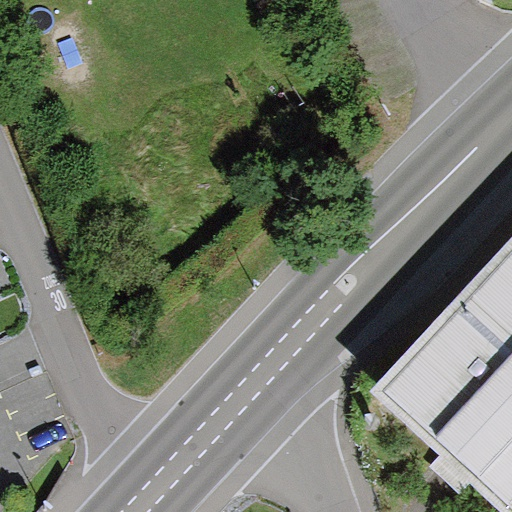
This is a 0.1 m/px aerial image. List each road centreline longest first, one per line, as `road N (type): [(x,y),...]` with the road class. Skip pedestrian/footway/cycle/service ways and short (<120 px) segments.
road 1 (secondary): [(241,397),(511,114)]
road 2 (residential): [(0,169),(115,449),(150,495)]
road 3 (residential): [(326,511),(281,437),(241,397)]
road 4 (secondary): [(150,495),(241,397)]
